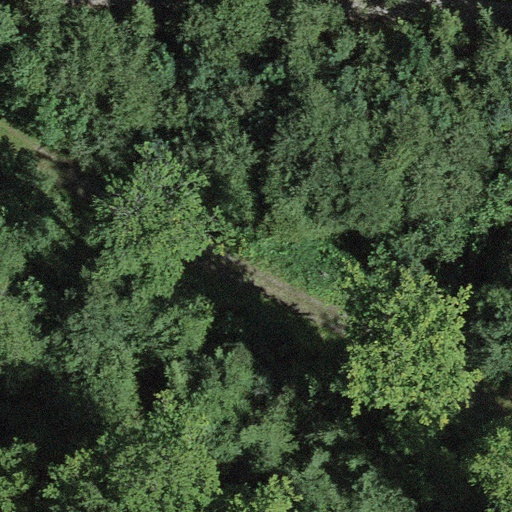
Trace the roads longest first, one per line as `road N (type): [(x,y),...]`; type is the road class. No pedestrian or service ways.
road 1 (track): [(511,427),(415,350),(88,196),(0,128)]
road 2 (track): [(284,0),(511,20)]
